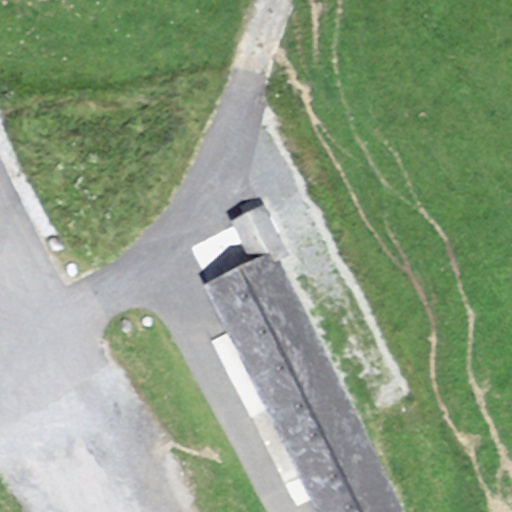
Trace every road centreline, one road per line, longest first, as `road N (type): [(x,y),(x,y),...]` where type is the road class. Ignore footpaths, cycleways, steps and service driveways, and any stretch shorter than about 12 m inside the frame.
road 1 (track): [(72,340),(197,222),(252,110),(291,0)]
road 2 (unclassified): [(152,511),(0,198)]
